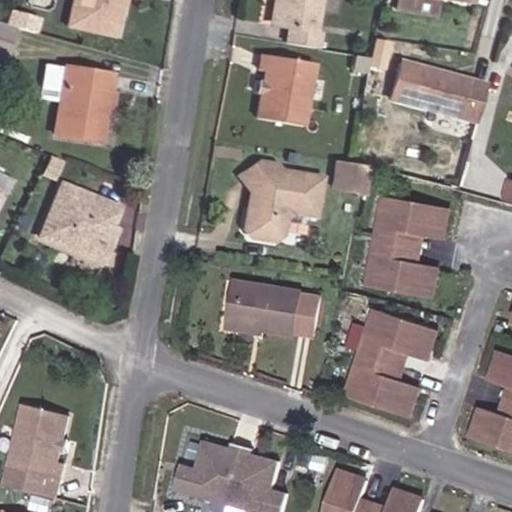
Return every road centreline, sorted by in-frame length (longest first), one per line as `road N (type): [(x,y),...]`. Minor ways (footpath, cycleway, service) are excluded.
road 1 (residential): [(138,361),(200,0)]
road 2 (residential): [(436,455),(138,361)]
road 3 (residential): [(436,455),(509,246)]
road 4 (residential): [(138,361),(0,290)]
road 5 (residential): [(114,511),(138,361)]
